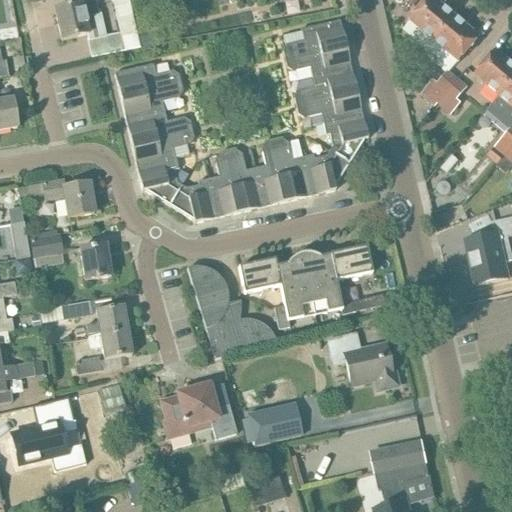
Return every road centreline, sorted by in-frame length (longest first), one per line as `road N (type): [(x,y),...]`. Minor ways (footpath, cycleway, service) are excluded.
road 1 (tertiary): [(476,511),(407,204)]
road 2 (residential): [(156,230),(185,249),(407,204)]
road 3 (tertiary): [(407,204),(359,0)]
road 4 (residential): [(55,159),(29,11)]
road 5 (residential): [(55,159),(85,152),(109,162),(128,215),(156,230)]
road 6 (residential): [(170,361),(144,261),(156,230)]
